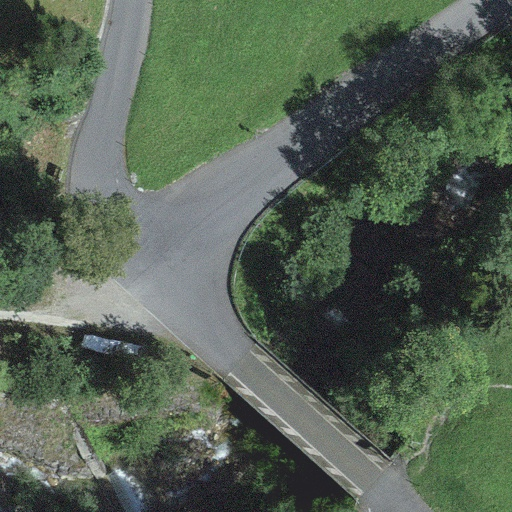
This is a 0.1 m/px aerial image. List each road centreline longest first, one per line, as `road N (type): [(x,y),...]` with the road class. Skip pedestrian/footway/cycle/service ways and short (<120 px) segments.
road 1 (unclassified): [(168,228),(511,0)]
road 2 (unclassified): [(397,500),(227,339),(190,286),(168,228)]
road 3 (unclassified): [(129,0),(100,172),(107,197),(129,215),(168,228)]
